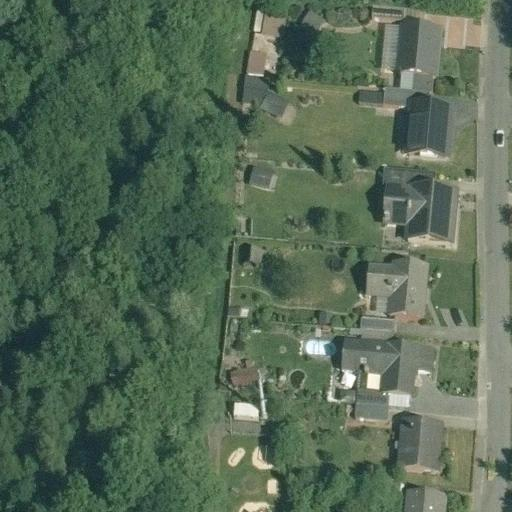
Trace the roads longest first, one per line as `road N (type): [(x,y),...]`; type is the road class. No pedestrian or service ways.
road 1 (residential): [(503,113),(502,364)]
road 2 (residential): [(502,364),(494,511)]
